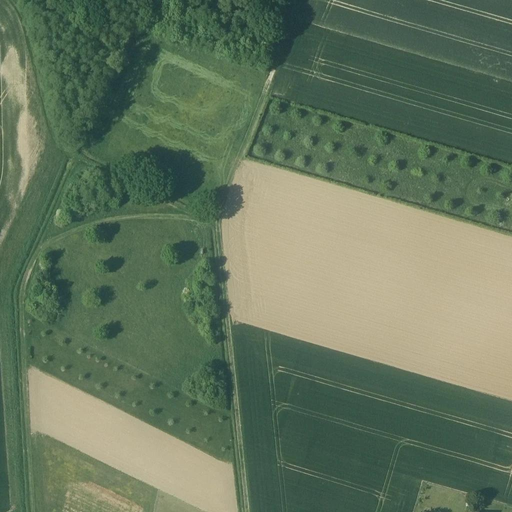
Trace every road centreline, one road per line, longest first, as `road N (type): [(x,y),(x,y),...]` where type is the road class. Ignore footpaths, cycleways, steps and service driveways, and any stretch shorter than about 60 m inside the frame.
road 1 (track): [(81,166),(25,295),(34,511)]
road 2 (track): [(219,224),(247,511)]
road 3 (track): [(219,224),(302,0)]
road 4 (track): [(20,0),(81,166)]
road 5 (track): [(81,166),(219,224)]
